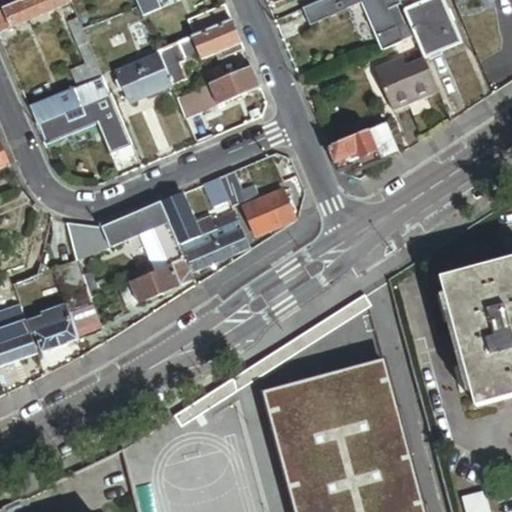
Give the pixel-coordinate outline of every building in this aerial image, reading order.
[(0,34),(71,4),(69,0),(29,0),(25,2),(0,12),(0,34)] [(407,22),(403,24),(398,11),(397,11),(395,7),(400,5),(399,2),(398,0),(322,0),(301,9),(308,27),(361,4),(381,51),(414,37),(407,22)] [(419,0),(404,0),(399,2),(400,5),(403,11),(421,4),(419,0)] [(414,37),(423,59),(461,43),(442,0),(429,0),(421,4),(403,11),(407,22),(414,37)] [(231,23),(224,8),(200,18),(207,33),(231,23)] [(102,78),(82,30),(78,21),(68,25),(85,65),(71,72),(78,88),(102,78)] [(243,52),(231,23),(207,33),(157,54),(158,57),(172,89),(187,82),(180,66),(185,64),(184,60),(197,54),(201,63),(215,58),(217,63),(243,52)] [(132,106),(172,89),(158,57),(119,74),(132,106)] [(390,112),(437,92),(423,59),(406,67),(403,61),(374,73),(390,112)] [(259,89),(251,69),(208,88),(217,108),(259,89)] [(110,96),(102,78),(78,88),(29,109),(45,148),(58,143),(56,138),(49,122),(65,115),(110,96)] [(208,88),(177,101),(186,121),(217,108),(208,88)] [(56,138),(73,131),(65,115),(49,122),(56,138)] [(361,168),(397,154),(385,125),(326,149),(336,172),(359,163),(361,168)] [(136,157),(126,135),(116,140),(125,162),(136,157)] [(0,168),(9,165),(0,144),(0,143),(0,168)] [(220,181),(228,200),(232,209),(242,205),(244,209),(242,210),(255,239),(295,222),(283,192),(258,203),(253,190),(239,195),(231,176),(220,181)] [(223,202),(228,200),(220,181),(204,187),(214,210),(225,206),(223,202)] [(194,225),(182,197),(163,205),(173,229),(181,247),(212,234),(208,224),(212,223),(210,219),(194,225)] [(173,229),(163,205),(103,230),(103,231),(111,249),(119,246),(122,251),(173,229)] [(238,223),(234,213),(212,223),(208,224),(212,234),(238,223)] [(242,231),(238,223),(212,234),(181,247),(185,256),(186,255),(194,274),(246,252),(238,233),(242,231)] [(111,249),(103,231),(69,228),(78,262),(111,249)] [(29,239),(20,262),(35,268),(44,245),(29,239)] [(195,282),(186,261),(130,285),(139,305),(195,282)] [(93,303),(78,262),(54,271),(68,308),(32,321),(43,354),(80,341),(70,312),(93,303)] [(511,262),(440,284),(445,299),(472,397),(477,412),(511,402),(511,262)] [(393,306),(387,284),(374,292),(379,309),(393,306)] [(467,398),(472,397),(445,299),(440,300),(467,398)] [(25,324),(37,356),(43,354),(32,321),(25,324)] [(0,369),(37,356),(25,324),(0,332),(0,369)] [(383,367),(268,399),(299,511),(427,511),(426,507),(422,509),(408,458),(413,457),(400,411),(395,412),(383,367)] [(487,511),(484,499),(464,504),(465,511),(487,511)]
